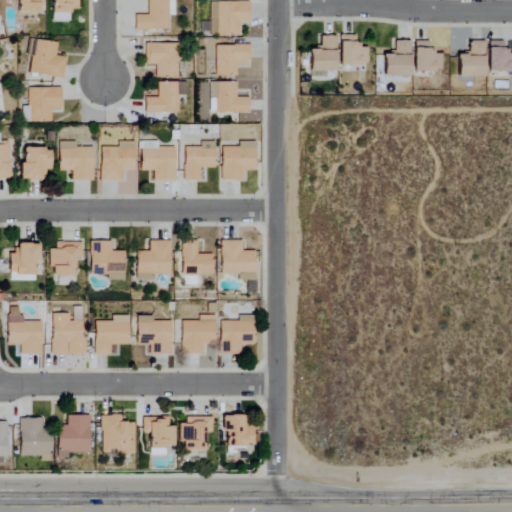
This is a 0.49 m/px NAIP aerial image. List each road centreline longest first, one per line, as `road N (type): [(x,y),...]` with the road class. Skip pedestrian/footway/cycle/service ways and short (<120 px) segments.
road 1 (primary): [(511,505),(0,510)]
road 2 (residential): [(277,510),(278,0)]
road 3 (residential): [(0,210),(276,211)]
road 4 (residential): [(0,385),(275,385)]
road 5 (residential): [(511,11),(278,5)]
